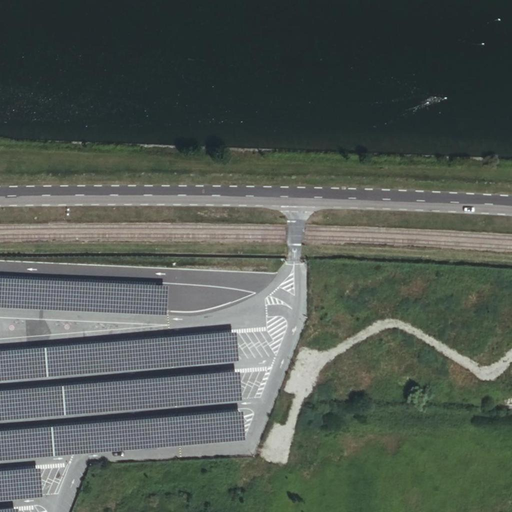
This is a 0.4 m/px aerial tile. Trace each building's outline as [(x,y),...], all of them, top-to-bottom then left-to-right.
[(166,285),(0,277),(0,305),(166,313),(166,285)] [(0,379),(239,359),(236,331),(0,350),(0,379)] [(241,371),(0,390),(0,421),(243,400),(241,371)] [(243,411),(0,430),(0,461),(244,439),(243,411)] [(42,469),(0,472),(0,501),(44,498),(42,469)]
